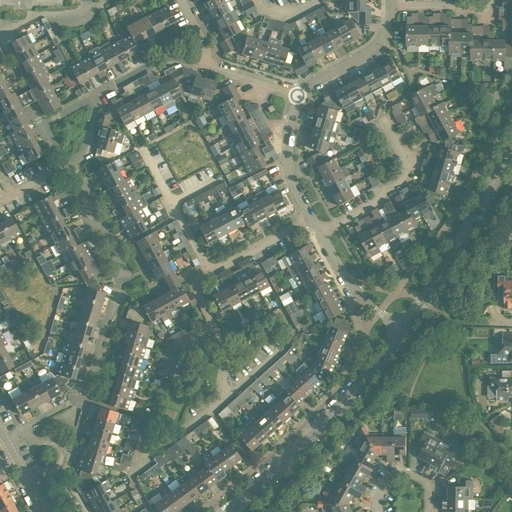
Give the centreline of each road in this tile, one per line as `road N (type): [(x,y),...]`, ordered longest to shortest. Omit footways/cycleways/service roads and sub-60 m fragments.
road 1 (tertiary): [(229,511),(307,443),(401,329)]
road 2 (tertiary): [(401,329),(511,146)]
road 3 (residential): [(317,233),(402,176),(404,162),(381,116)]
road 4 (residential): [(299,94),(379,41),(390,4)]
road 5 (residential): [(310,219),(287,160),(299,94)]
road 6 (residential): [(401,329),(343,277),(317,233)]
road 7 (residential): [(199,277),(310,219)]
road 8 (residential): [(92,97),(160,59),(203,63)]
